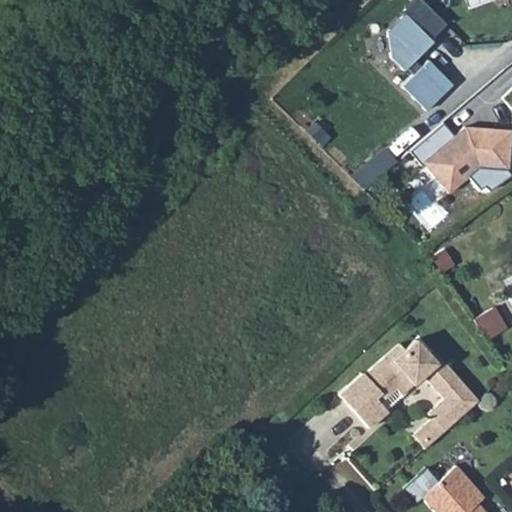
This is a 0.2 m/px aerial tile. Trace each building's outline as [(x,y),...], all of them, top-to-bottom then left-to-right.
[(443,23),(420,0),(408,0),(397,9),(400,11),(382,30),(387,55),(401,69),(443,23)] [(448,85),(423,59),(396,84),(423,109),(448,85)] [(507,172),(510,128),(459,123),(449,132),(438,122),(405,150),(443,193),(474,170),(507,172)] [(487,336),(507,324),(495,304),(475,315),(487,336)] [(363,372),(339,393),(368,427),(387,410),(384,407),(374,396),(391,382),(401,393),(423,374),(444,398),(428,413),(432,418),(435,421),(421,434),(429,443),(478,400),(433,349),(428,353),(415,338),(404,348),(399,343),(364,373),(363,372)] [(384,407),(401,393),(391,382),(374,396),(384,407)] [(424,448),(429,443),(421,434),(435,421),(432,418),(413,436),(424,448)] [(426,466),(405,485),(415,496),(436,477),(426,466)] [(454,466),(420,497),(433,511),(484,511),(476,503),(473,499),(479,494),(454,466)] [(479,494),(473,499),(476,503),(482,497),(479,494)]
